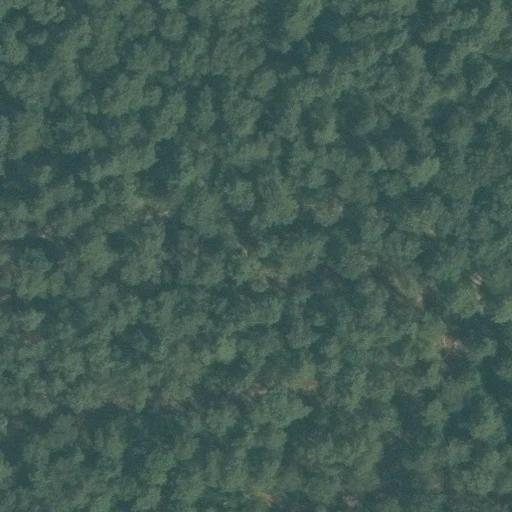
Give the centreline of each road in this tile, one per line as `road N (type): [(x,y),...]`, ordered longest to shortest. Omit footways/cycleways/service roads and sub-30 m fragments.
road 1 (unknown): [(0,235),(317,208),(457,227)]
road 2 (unknown): [(457,227),(471,312),(511,409)]
